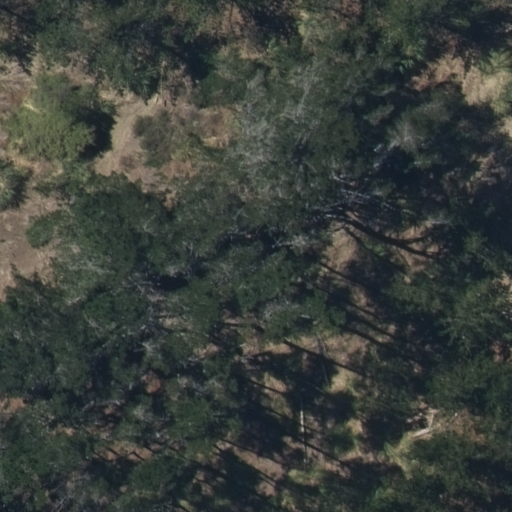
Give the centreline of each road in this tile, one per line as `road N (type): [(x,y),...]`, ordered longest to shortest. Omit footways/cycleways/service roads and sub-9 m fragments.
road 1 (track): [(221,511),(475,124),(511,93)]
road 2 (track): [(432,193),(466,233),(511,317)]
